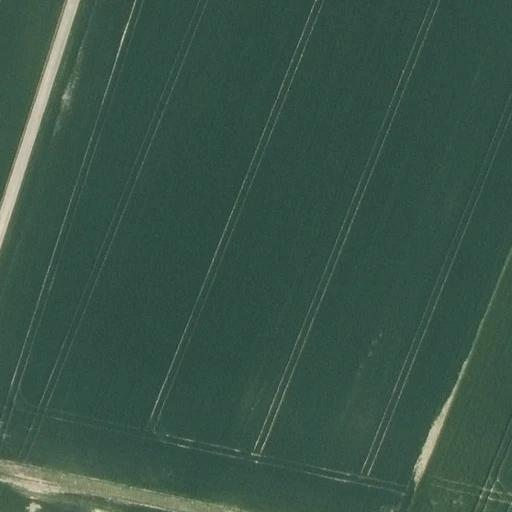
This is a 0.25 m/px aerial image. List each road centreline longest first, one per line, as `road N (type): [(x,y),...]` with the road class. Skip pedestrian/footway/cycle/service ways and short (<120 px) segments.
road 1 (track): [(0,229),(73,0)]
road 2 (track): [(0,469),(192,511)]
